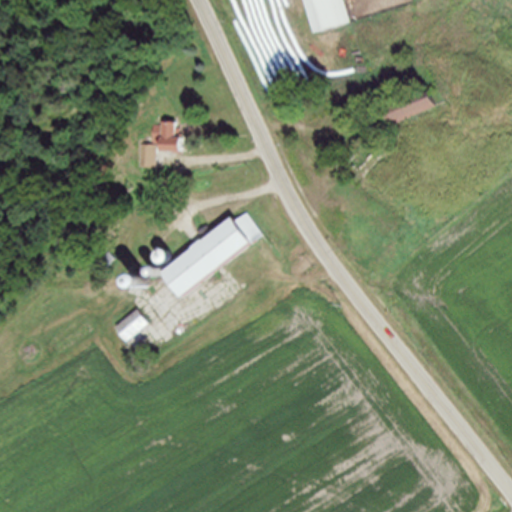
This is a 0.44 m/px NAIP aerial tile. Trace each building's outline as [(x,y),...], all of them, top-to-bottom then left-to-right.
[(340,0),(299,0),(309,33),(347,21),(340,0)] [(380,111),(389,129),(435,108),(426,89),(380,111)] [(185,123),(167,121),(164,150),(153,150),(151,170),(191,173),(193,149),(183,148),(185,123)] [(174,152),(175,123),(140,122),(139,167),(154,167),(155,152),(174,152)] [(240,209),(156,278),(179,305),(262,237),(240,209)] [(135,312),(115,328),(128,344),(148,328),(135,312)]
